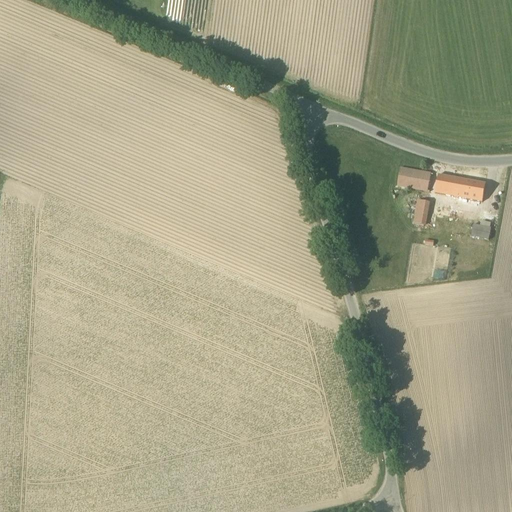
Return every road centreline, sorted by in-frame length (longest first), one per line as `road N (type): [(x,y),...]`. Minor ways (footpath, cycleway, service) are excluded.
road 1 (unclassified): [(401,505),(308,150),(316,112)]
road 2 (unclassified): [(316,112),(91,0)]
road 3 (unclassified): [(511,160),(441,158),(316,112)]
